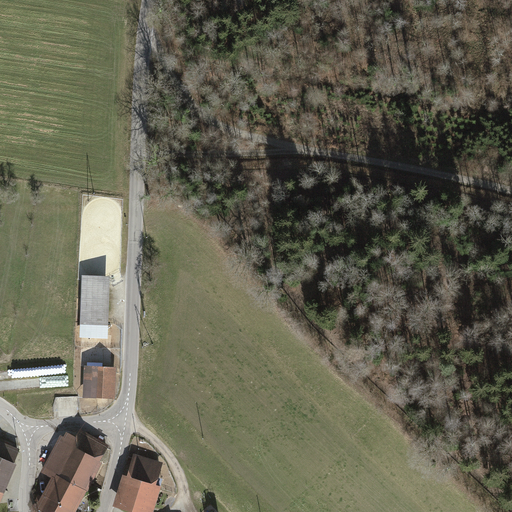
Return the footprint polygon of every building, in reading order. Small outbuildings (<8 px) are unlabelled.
[(112,279),(83,278),(81,329),(109,331),(112,279)] [(117,370),(86,369),(85,401),(116,403),(117,370)] [(41,506),(40,508),(48,511),(72,511),(107,448),(87,437),(77,438),(69,434),(66,440),(62,437),(44,471),(55,477),(51,485),(48,492),(45,491),(42,496),(39,494),(36,500),(42,504),(41,506)] [(0,507),(18,467),(15,465),(21,454),(0,443),(0,507)] [(124,478),(115,510),(122,511),(155,511),(162,490),(157,489),(164,467),(135,458),(129,479),(124,478)]
